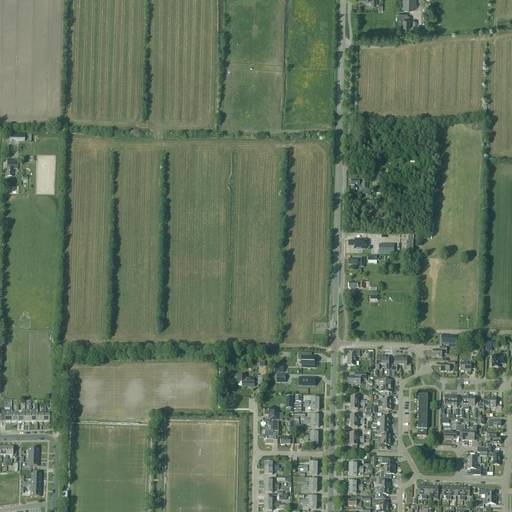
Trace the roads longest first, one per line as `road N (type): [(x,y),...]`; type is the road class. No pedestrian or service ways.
road 1 (tertiary): [(334,343),(343,0)]
road 2 (residential): [(417,475),(399,441),(400,388),(427,368)]
